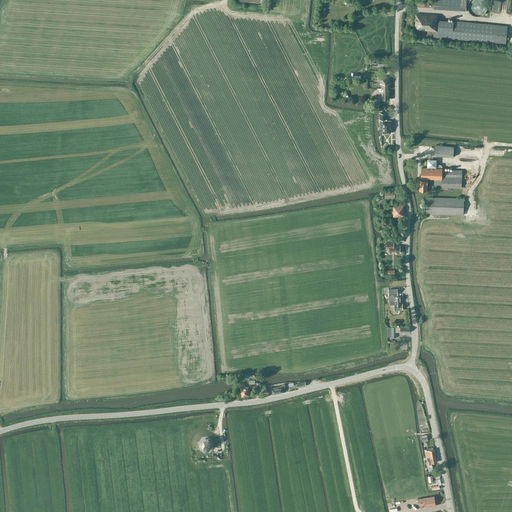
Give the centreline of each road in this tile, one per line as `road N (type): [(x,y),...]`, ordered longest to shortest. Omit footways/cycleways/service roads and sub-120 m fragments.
road 1 (tertiary): [(0,431),(72,416),(254,402),(410,366)]
road 2 (unclassified): [(410,366),(399,0)]
road 3 (tertiary): [(450,511),(425,384),(410,366)]
road 4 (track): [(399,156),(483,164),(490,145),(511,147)]
